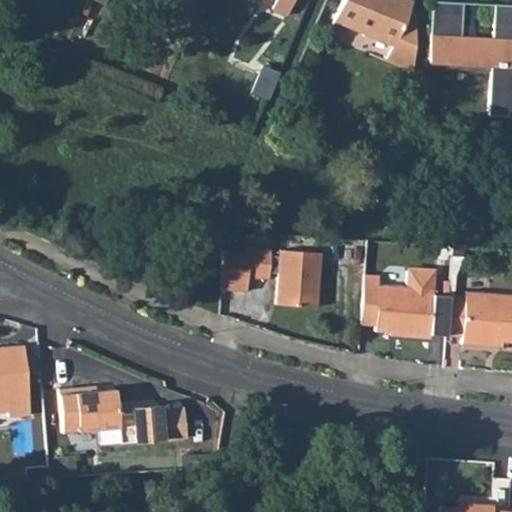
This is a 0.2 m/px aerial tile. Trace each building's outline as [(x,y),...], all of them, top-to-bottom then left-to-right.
[(96,0),(95,0),(86,0),(79,20),(87,23),(96,0)] [(275,0),(271,9),(286,15),(292,0),(275,0)] [(411,1),(408,0),(340,0),(332,20),(390,45),(384,61),(412,72),(414,32),(400,26),(411,1)] [(461,1),(435,0),(430,0),(427,62),(489,66),(486,114),(511,115),(511,4),(493,3),(491,37),(459,35),(461,1)] [(267,99),(278,71),(262,64),(250,92),(267,99)] [(450,217),(452,215),(452,214),(452,213),(452,211),(451,209),(449,207),(447,207),(444,208),(443,209),(442,211),(442,212),(442,215),(444,217),(448,217),(450,217)] [(387,241),(372,240),(372,249),(387,250),(387,241)] [(462,245),(451,244),(450,256),(461,257),(462,245)] [(248,251),(221,249),(219,288),(245,290),(246,277),(267,278),(267,272),(276,272),(274,304),(315,306),(318,252),(278,249),(277,255),(268,255),(269,248),(248,247),(248,251)] [(448,282),(447,294),(452,295),(453,275),(461,257),(450,256),(448,282)] [(428,334),(444,335),(447,294),(432,293),(432,288),(434,268),(411,267),(405,272),(404,287),(377,284),(378,274),(362,273),(358,324),(373,325),(373,330),(399,332),(399,335),(428,337),(428,334)] [(432,288),(432,293),(447,294),(448,282),(443,282),(443,289),(432,288)] [(511,341),(511,294),(464,290),(464,296),(452,295),(447,294),(444,335),(460,336),(460,343),(489,345),(490,340),(500,341),(511,341)] [(0,411),(6,411),(7,416),(28,414),(26,394),(23,345),(0,346),(0,411)] [(74,387),(56,388),(60,431),(97,428),(98,444),(161,438),(159,414),(158,405),(130,408),(130,412),(115,413),(114,388),(74,392),(74,387)] [(159,414),(161,438),(183,436),(181,413),(159,414)] [(181,467),(215,465),(214,453),(180,455),(181,467)] [(54,476),(75,474),(74,455),(53,457),(54,476)] [(491,504),(468,502),(468,507),(438,504),(437,511),(507,511),(507,510),(491,509),(491,504)]
